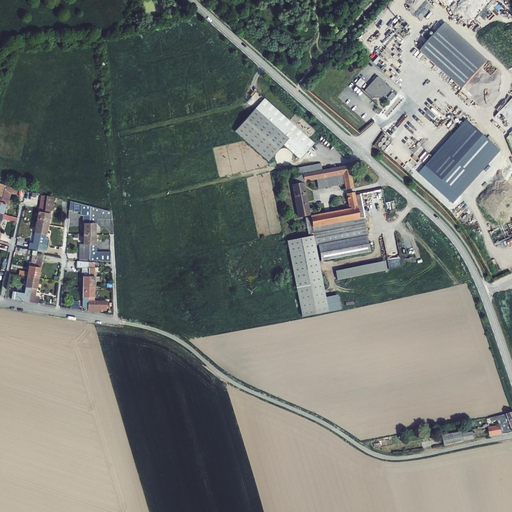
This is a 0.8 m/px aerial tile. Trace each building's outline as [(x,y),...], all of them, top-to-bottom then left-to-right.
[(446,29),(419,56),(460,96),(486,69),(446,29)] [(361,87),(366,82),(361,77),(356,83),(361,87)] [(383,87),(375,79),(362,94),(370,102),(371,100),(373,101),(379,101),(380,100),(382,101),(390,93),(384,88),(383,89),(382,89),(383,87)] [(236,130),(269,160),(284,144),(301,159),(315,143),(265,98),(236,130)] [(299,214),(309,211),(303,182),(305,180),(343,174),(346,189),(354,187),(349,164),(321,169),(320,163),(300,166),(301,173),(298,173),(300,183),(296,184),(293,184),(299,214)] [(18,189),(6,186),(0,205),(0,214),(4,215),(6,208),(7,208),(11,194),(17,196),(18,189)] [(329,222),(360,216),(358,210),(355,192),(347,193),(347,196),(338,198),(339,208),(311,213),(313,225),(320,224),(329,222)] [(47,197),(41,196),(37,223),(43,225),(47,197)] [(55,198),(47,197),(43,225),(49,225),(51,215),(51,211),(53,211),(55,198)] [(90,207),(70,201),(69,211),(74,211),(74,212),(80,213),(80,216),(83,216),(82,224),(83,224),(83,235),(90,235),(90,207)] [(90,207),(90,235),(96,235),(96,225),(97,225),(97,220),(112,220),(112,219),(111,212),(90,207)] [(0,227),(2,219),(16,224),(18,219),(4,215),(0,214),(0,242),(0,241),(2,235),(0,234),(0,227)] [(360,216),(329,222),(320,224),(313,225),(315,232),(289,237),(297,277),(323,272),(320,257),(372,246),(372,244),(366,214),(364,215),(360,216)] [(38,250),(43,225),(37,223),(33,243),(30,243),(28,248),(38,250)] [(38,250),(38,251),(47,253),(50,239),(46,239),(47,236),(49,225),(43,225),(38,250)] [(79,260),(89,261),(90,235),(83,235),(83,245),(79,245),(79,260)] [(89,261),(111,262),(110,252),(97,252),(97,245),(96,245),(96,235),(90,235),(89,261)] [(44,255),(38,254),(37,256),(34,279),(40,280),(44,255)] [(37,256),(32,255),(31,263),(30,262),(29,267),(28,272),(20,271),(19,275),(27,277),(27,278),(34,279),(37,256)] [(337,266),(339,275),(389,265),(387,256),(337,266)] [(82,288),(88,288),(89,268),(89,262),(77,261),(76,269),(82,269),(81,273),(83,273),(83,277),(82,277),(82,278),(82,288)] [(323,272),(297,277),(305,313),(343,305),(340,290),(327,292),(323,272)] [(13,292),(11,299),(29,303),(34,279),(27,278),(25,288),(26,289),(25,294),(13,292)] [(36,293),(40,280),(34,279),(29,303),(38,304),(40,293),(36,293)] [(88,288),(88,310),(88,312),(95,312),(95,313),(100,313),(100,311),(107,311),(107,309),(107,306),(107,301),(94,301),(94,299),(95,299),(95,288),(88,288)] [(78,302),(70,301),(70,309),(74,309),(78,309),(78,302)] [(511,412),(503,414),(492,417),(493,424),(501,423),(511,419),(511,412)] [(487,426),(489,436),(495,434),(509,432),(511,430),(511,419),(501,423),(493,424),(487,426)] [(442,434),(444,445),(473,439),(471,430),(461,432),(460,431),(442,434)]
